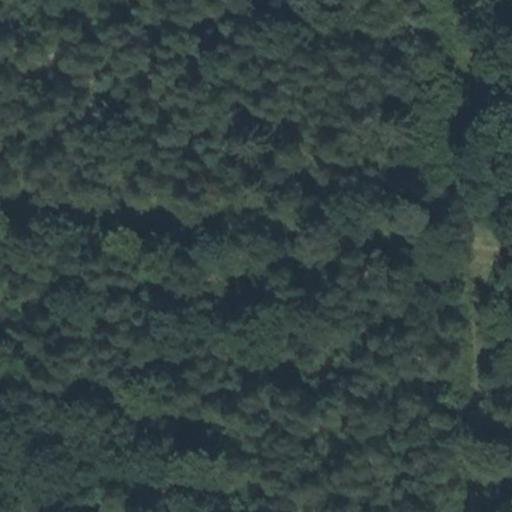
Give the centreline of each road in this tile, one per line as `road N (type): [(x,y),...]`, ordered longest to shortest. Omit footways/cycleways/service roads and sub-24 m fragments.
road 1 (track): [(479,511),(465,0)]
road 2 (track): [(475,239),(0,209)]
